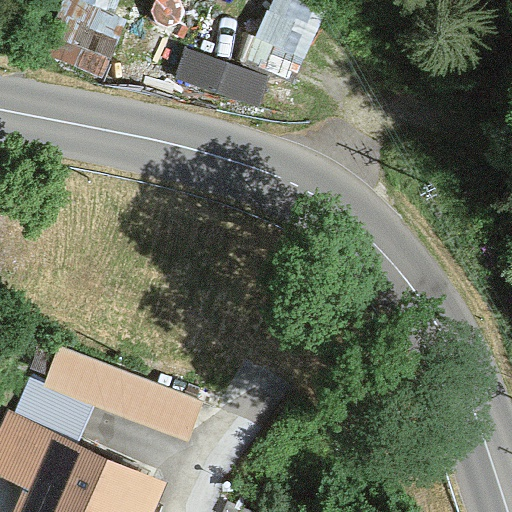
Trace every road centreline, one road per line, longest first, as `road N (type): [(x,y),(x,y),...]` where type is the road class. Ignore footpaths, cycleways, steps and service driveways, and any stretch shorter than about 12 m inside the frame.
road 1 (primary): [(509,511),(455,366),(399,264),(331,202),(228,160),(0,113)]
road 2 (residential): [(196,511),(257,367)]
